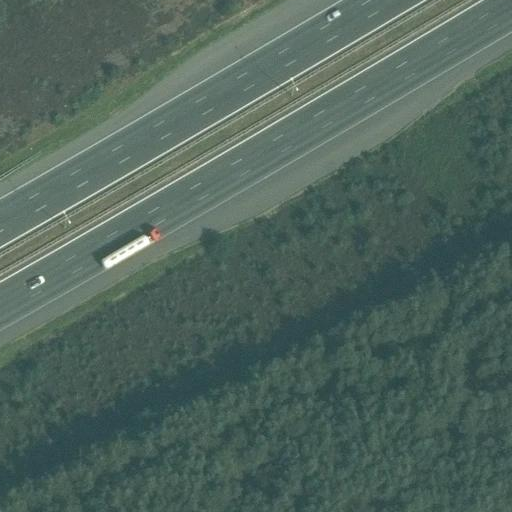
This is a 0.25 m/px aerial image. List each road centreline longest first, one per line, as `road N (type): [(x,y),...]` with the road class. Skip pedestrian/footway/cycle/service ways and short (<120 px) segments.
road 1 (motorway): [(0,306),(511,7)]
road 2 (motorway): [(385,0),(0,223)]
